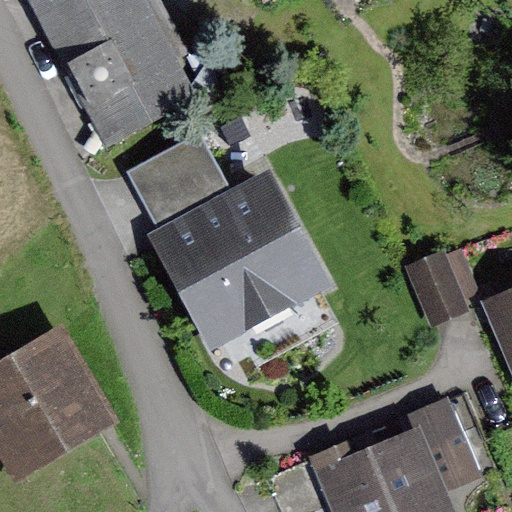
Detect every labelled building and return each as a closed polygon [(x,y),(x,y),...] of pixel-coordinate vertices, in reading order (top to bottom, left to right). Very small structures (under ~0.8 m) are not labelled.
[(105,130),(173,94),(122,0),(50,0),(82,59),(70,65),(105,130)] [(227,189),(198,137),(149,163),(177,216),(227,189)] [(315,280),(265,187),(164,242),(214,334),(315,280)] [(435,322),(462,311),(439,256),(412,268),(435,322)] [(511,297),(493,306),(511,350),(511,297)] [(0,414),(25,458),(92,419),(48,344),(0,373),(0,414)] [(448,438),(459,433),(445,401),(409,416),(417,435),(379,450),(371,432),(353,440),(359,459),(341,467),(359,511),(449,511),(440,488),(459,480),(463,470),(448,438)]
